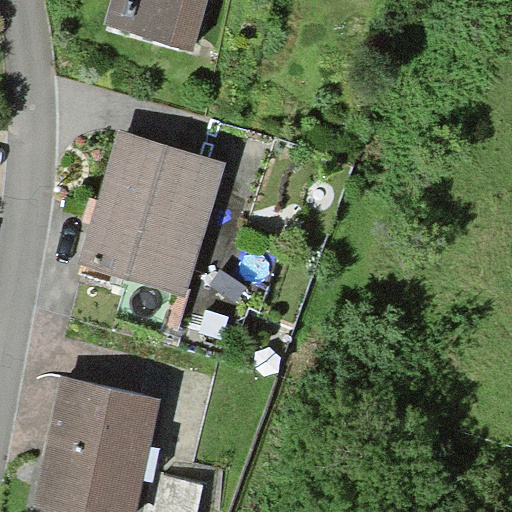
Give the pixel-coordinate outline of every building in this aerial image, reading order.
[(122,33),(188,50),(201,0),(131,0),(131,3),(124,1),(120,16),(126,18),(122,33)] [(197,161),(122,139),(86,263),(124,274),(110,320),(157,334),(184,243),(173,240),(197,161)] [(196,333),(215,339),(221,319),(202,314),(196,333)] [(124,511),(132,478),(146,481),(148,475),(154,448),(138,445),(149,398),(62,379),(35,506),(60,511),(124,511)] [(186,511),(191,483),(148,475),(146,481),(140,511),(186,511)]
